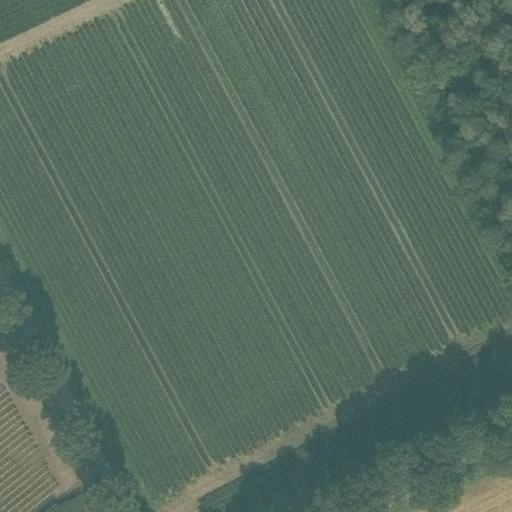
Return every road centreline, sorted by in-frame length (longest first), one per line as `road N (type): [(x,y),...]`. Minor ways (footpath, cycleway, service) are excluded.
road 1 (unclassified): [(121,511),(0,284)]
road 2 (track): [(370,511),(511,439)]
